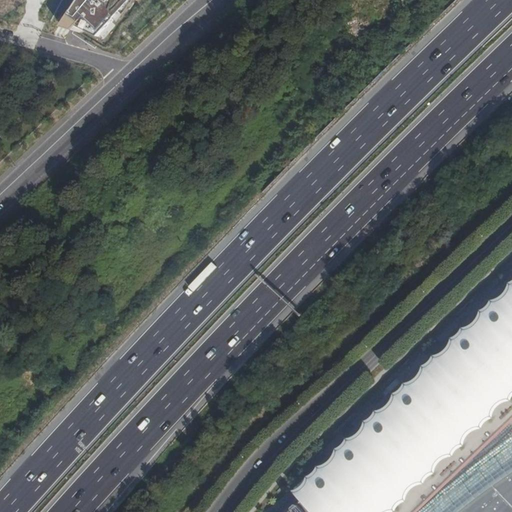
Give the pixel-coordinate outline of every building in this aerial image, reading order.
[(11,0),(0,0),(0,11),(11,17),(18,2),(11,0)] [(76,0),(62,21),(104,35),(138,0),(76,0)] [(361,13),(343,27),(350,35),(368,22),(361,13)] [(318,57),(327,64),(350,38),(341,31),(318,57)] [(417,511),(511,421),(511,289),(467,333),(472,337),(462,347),(458,342),(412,387),(414,390),(405,399),(403,396),(355,443),(358,446),(348,455),(346,453),(313,487),(290,511),(289,511),(417,511)] [(511,511),(511,469),(506,474),(466,503),(456,511),(511,511)]
